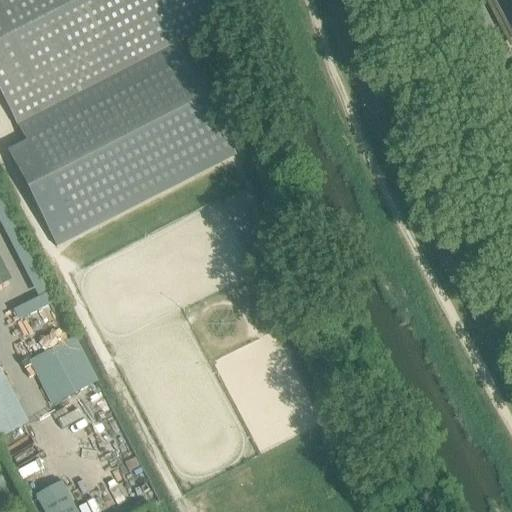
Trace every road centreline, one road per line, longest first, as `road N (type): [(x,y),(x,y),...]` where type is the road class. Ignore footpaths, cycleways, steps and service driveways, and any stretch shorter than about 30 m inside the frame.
road 1 (unknown): [(305,0),(343,118),(511,438)]
road 2 (tertiary): [(511,247),(483,191),(422,0)]
